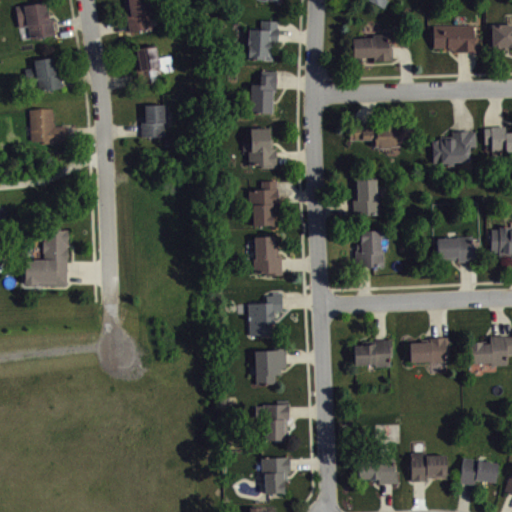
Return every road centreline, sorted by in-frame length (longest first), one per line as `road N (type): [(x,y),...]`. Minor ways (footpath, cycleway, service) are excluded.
road 1 (residential): [(315,0),(312,133),(328,511)]
road 2 (residential): [(85,0),(103,100),(112,341)]
road 3 (residential): [(313,93),(511,86)]
road 4 (residential): [(321,302),(511,297)]
